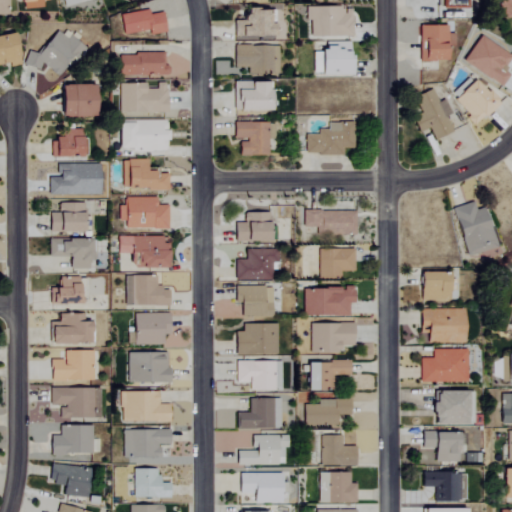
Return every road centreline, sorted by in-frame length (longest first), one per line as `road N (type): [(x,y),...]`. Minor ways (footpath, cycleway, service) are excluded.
road 1 (residential): [(207,511),(198,0)]
road 2 (residential): [(388,511),(386,0)]
road 3 (residential): [(10,511),(16,112)]
road 4 (residential): [(202,179),(453,174),(511,141)]
